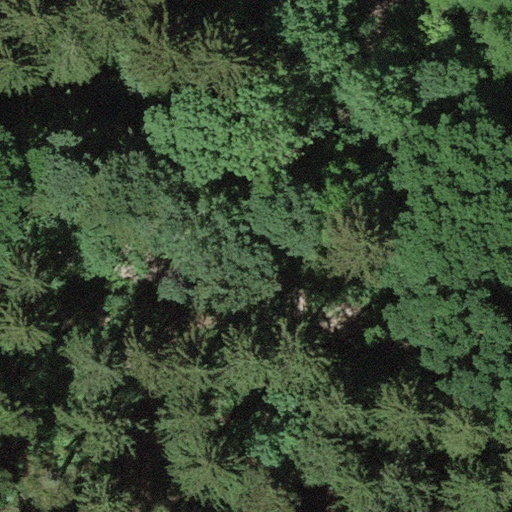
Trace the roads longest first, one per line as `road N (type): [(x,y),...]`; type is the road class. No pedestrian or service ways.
road 1 (track): [(511,360),(0,226)]
road 2 (track): [(0,163),(166,0)]
